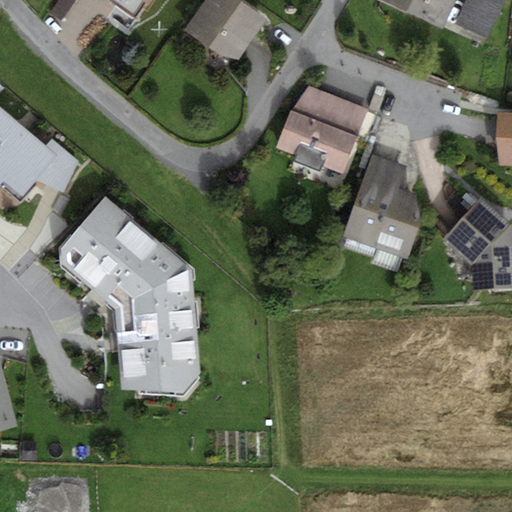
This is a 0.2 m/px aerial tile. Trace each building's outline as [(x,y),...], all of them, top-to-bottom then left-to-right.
[(266,20),(238,0),(205,0),(184,29),(221,55),(238,58),(266,20)] [(384,0),(443,27),(455,0),(384,0)] [(505,0),(465,0),(454,22),(487,38),(505,0)] [(290,109),(275,147),(295,155),(293,160),(320,170),(321,165),(341,172),(357,136),(366,109),(308,86),(290,109)] [(52,138),(46,144),(0,105),(0,183),(3,179),(23,196),(37,179),(64,192),(80,160),(52,138)] [(511,111),(497,110),(494,137),(499,164),(511,165),(511,111)] [(409,258),(422,223),(415,193),(398,187),(406,165),(373,153),(342,233),(409,258)] [(63,264),(114,309),(191,269),(105,195),(60,247),(63,264)] [(511,226),(511,224),(482,196),(442,238),(472,265),(473,289),(511,286),(511,226)] [(199,375),(191,269),(114,309),(122,389),(186,390),(199,375)] [(0,429),(16,425),(0,360),(0,429)]
